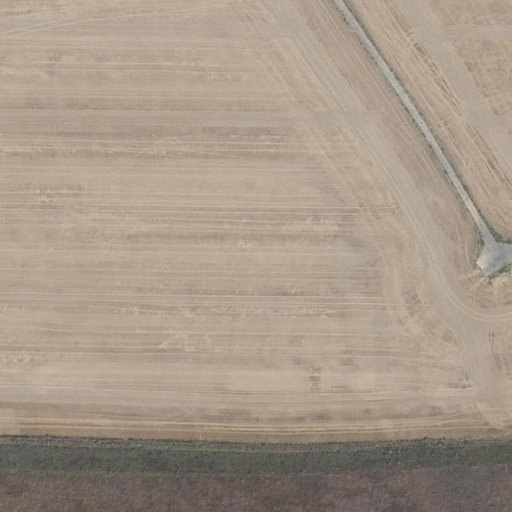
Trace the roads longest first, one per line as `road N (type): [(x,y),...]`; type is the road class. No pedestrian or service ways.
road 1 (track): [(0,493),(327,504),(511,499)]
road 2 (track): [(0,441),(511,442)]
